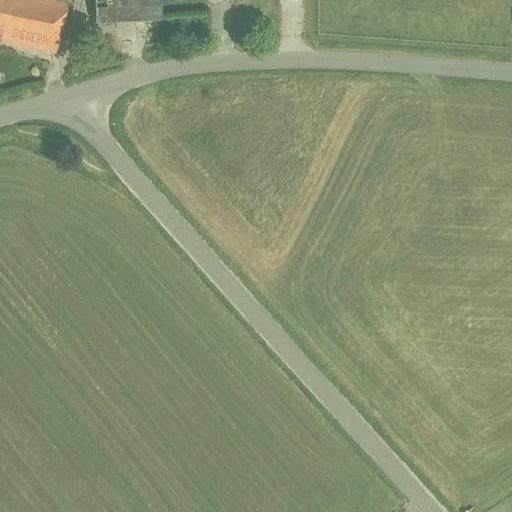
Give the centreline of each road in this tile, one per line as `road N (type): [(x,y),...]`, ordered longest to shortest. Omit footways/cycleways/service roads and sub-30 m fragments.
road 1 (unclassified): [(429,511),(63,99)]
road 2 (unclassified): [(63,99),(151,73),(224,65),(313,61),(511,75)]
